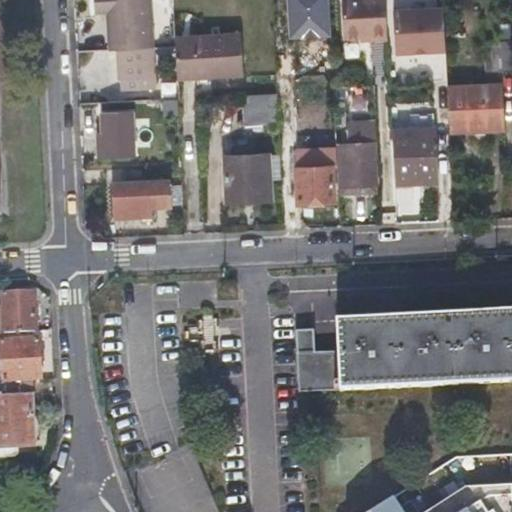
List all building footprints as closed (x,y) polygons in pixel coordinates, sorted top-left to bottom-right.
[(157,88),(151,0),(97,0),(98,10),(107,10),(110,50),(120,49),(122,80),(126,80),(126,88),(157,88)] [(388,35),(386,0),(341,0),(343,37),(388,35)] [(397,57),(452,57),(452,9),(397,10),(397,57)] [(177,40),(179,81),(244,78),(242,37),(177,40)] [(511,40),(501,42),(502,73),(511,72),(511,40)] [(324,74),(291,75),(293,107),(325,106),(324,74)] [(476,134),(506,132),(503,86),(447,88),(450,128),(476,126),(476,134)] [(278,94),(244,96),(245,125),(279,124),(278,94)] [(133,112),(103,114),(105,134),(97,134),(98,155),(134,153),(133,112)] [(149,147),(148,120),(138,120),(139,147),(149,147)] [(377,193),(373,121),(347,122),(349,145),(340,145),(343,194),(377,193)] [(450,128),(450,135),(476,134),(476,126),(450,128)] [(393,129),(396,185),(437,182),(434,128),(393,129)] [(269,154),(225,157),(227,201),(271,200),(269,154)] [(334,202),(332,166),(297,167),(298,203),(334,202)] [(147,216),(146,208),(171,206),(171,180),(113,183),(114,218),(147,216)] [(20,332),(37,331),(35,291),(4,294),(4,306),(0,306),(0,317),(4,317),(5,333),(20,332)] [(511,309),(335,318),(336,352),(313,353),(312,331),(296,332),(298,392),(511,380),(511,309)] [(20,339),(20,332),(5,333),(2,333),(3,341),(20,339)] [(39,338),(20,339),(3,341),(3,344),(5,380),(41,378),(39,338)] [(0,446),(35,445),(31,381),(0,382),(0,446)] [(511,511),(511,455),(466,458),(468,481),(511,478),(511,510),(489,511),(484,504),(480,507),(452,461),(370,511),(511,511)]
